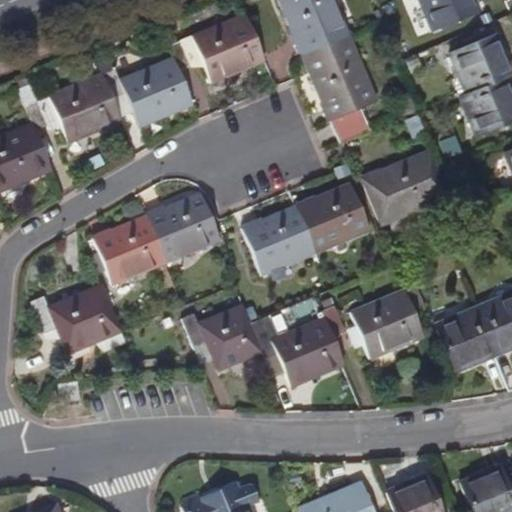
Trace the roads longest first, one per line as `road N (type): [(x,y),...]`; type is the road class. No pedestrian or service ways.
road 1 (residential): [(113,445),(184,435),(393,435),(511,417)]
road 2 (residential): [(253,151),(161,163),(60,220),(13,252),(0,314)]
